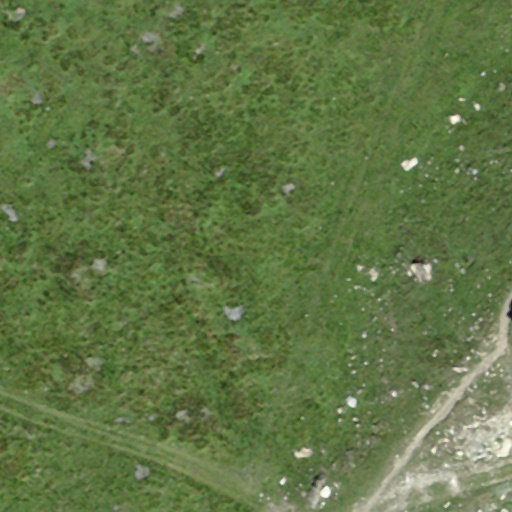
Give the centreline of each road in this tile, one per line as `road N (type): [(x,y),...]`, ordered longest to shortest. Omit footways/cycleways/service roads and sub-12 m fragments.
road 1 (track): [(246,511),(188,472),(0,410)]
road 2 (track): [(511,470),(380,511)]
